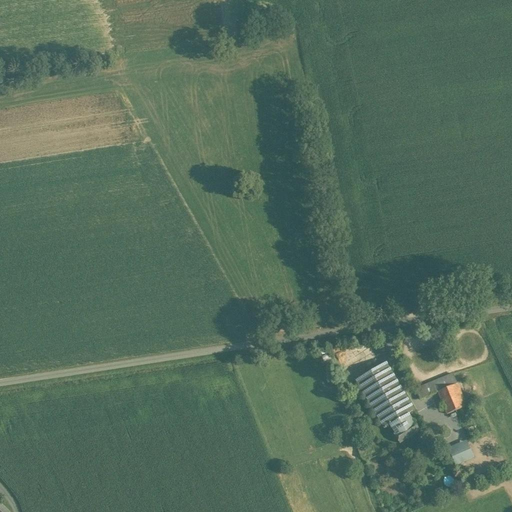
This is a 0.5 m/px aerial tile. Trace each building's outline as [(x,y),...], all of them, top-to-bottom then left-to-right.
[(387,363),(356,381),(384,429),(390,425),(409,414),(415,411),(387,363)] [(453,374),(416,390),(420,400),(437,393),(438,393),(458,385),(453,374)] [(458,385),(438,393),(447,415),(467,407),(458,385)] [(409,414),(390,425),(395,434),(394,435),(400,444),(420,432),(415,422),(414,423),(409,414)] [(482,435),(464,443),(468,454),(486,446),(482,435)] [(377,440),(357,448),(361,458),(381,450),(377,440)] [(464,443),(449,449),(454,461),(468,455),(468,454),(464,443)] [(8,511),(0,503),(0,511),(8,511)]
